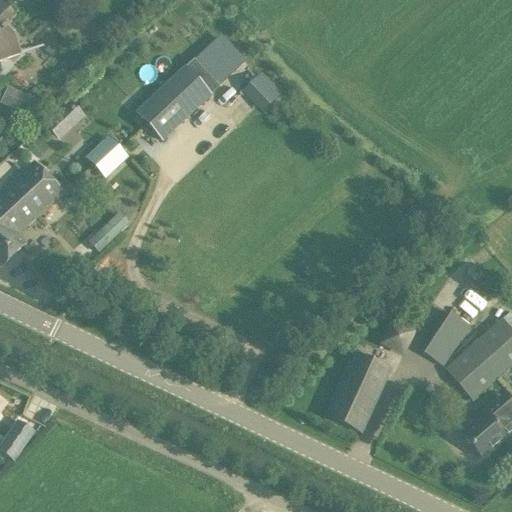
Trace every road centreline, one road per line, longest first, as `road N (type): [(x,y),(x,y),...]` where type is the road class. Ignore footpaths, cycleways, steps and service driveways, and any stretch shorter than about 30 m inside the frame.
road 1 (tertiary): [(442,511),(0,302)]
road 2 (unclassified): [(302,511),(0,367)]
